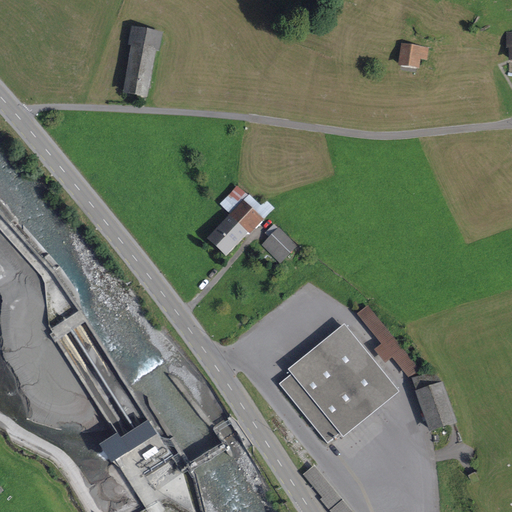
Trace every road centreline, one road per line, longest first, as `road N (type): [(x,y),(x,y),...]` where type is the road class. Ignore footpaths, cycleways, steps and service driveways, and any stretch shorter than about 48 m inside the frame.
road 1 (secondary): [(12,109),(155,282),(311,511)]
road 2 (residential): [(511,123),(368,134),(230,115),(12,109)]
